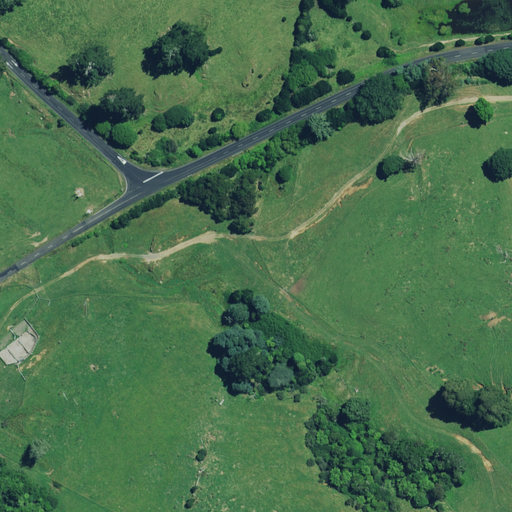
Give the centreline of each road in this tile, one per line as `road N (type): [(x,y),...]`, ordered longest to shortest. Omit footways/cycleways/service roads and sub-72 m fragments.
road 1 (tertiary): [(146,188),(382,69),(511,47)]
road 2 (tertiary): [(146,188),(0,42)]
road 3 (tertiary): [(0,277),(146,188)]
